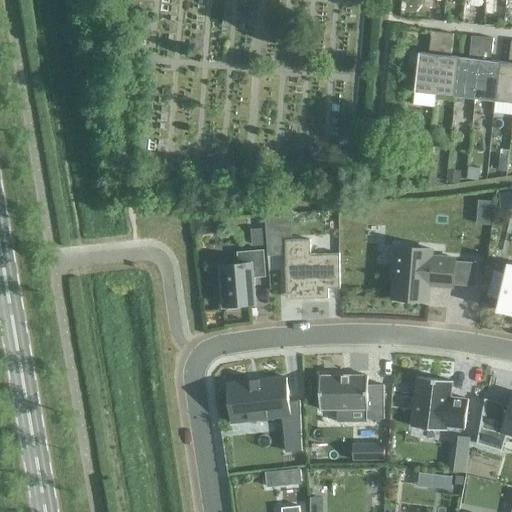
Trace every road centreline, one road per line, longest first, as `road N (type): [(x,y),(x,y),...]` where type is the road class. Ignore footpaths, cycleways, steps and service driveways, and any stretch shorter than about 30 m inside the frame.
road 1 (residential): [(511,351),(316,332),(214,346),(198,359),(196,390),(215,511)]
road 2 (secondary): [(0,253),(44,511)]
